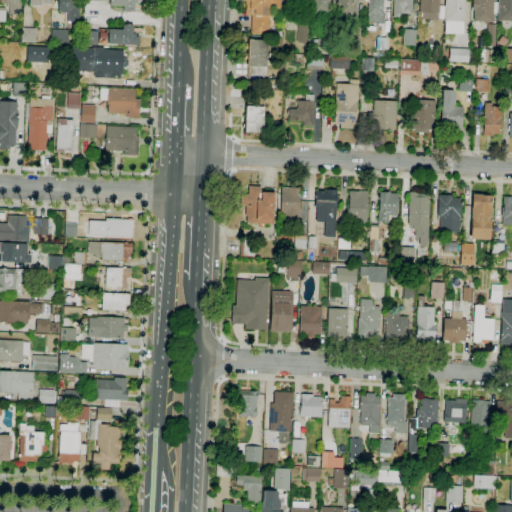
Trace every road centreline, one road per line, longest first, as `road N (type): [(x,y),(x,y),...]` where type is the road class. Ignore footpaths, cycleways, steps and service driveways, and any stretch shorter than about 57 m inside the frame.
road 1 (residential): [(511,167),(173,153)]
road 2 (residential): [(511,373),(199,359)]
road 3 (primary): [(173,153),(160,429)]
road 4 (residential): [(203,196),(0,186)]
road 5 (primary): [(203,196),(215,0)]
road 6 (primary): [(191,511),(201,319)]
road 7 (residential): [(123,505),(112,494),(0,488)]
